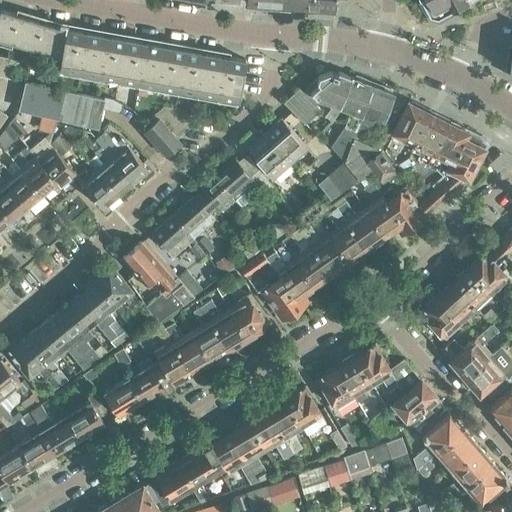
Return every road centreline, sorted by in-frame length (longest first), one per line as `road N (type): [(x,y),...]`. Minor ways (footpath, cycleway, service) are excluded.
road 1 (residential): [(0,322),(17,319),(96,250),(111,224),(170,169),(191,164),(268,93),(277,37)]
road 2 (residential): [(20,511),(373,300)]
road 3 (residential): [(56,0),(277,37)]
road 4 (residential): [(511,453),(373,300)]
road 5 (residential): [(373,300),(511,176)]
